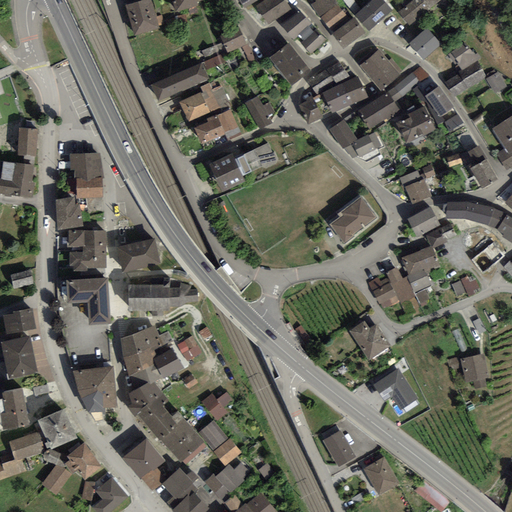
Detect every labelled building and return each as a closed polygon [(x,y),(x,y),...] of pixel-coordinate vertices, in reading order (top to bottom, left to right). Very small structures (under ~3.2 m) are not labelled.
[(154,16),(149,0),(139,0),(125,4),(134,33),(157,26),(156,24),(154,16)] [(172,0),(175,9),(187,6),(194,4),(196,4),(195,0),(172,0)] [(284,0),(261,0),(257,3),(269,22),(289,8),(284,0)] [(338,3),(336,0),(316,0),(312,3),(320,15),(337,4),(338,3)] [(391,7),(384,0),(370,0),(354,15),(367,29),(391,7)] [(441,0),(420,0),(412,7),(420,17),(441,0)] [(194,4),(187,6),(189,13),(196,11),(194,4)] [(337,4),(320,15),(330,28),(337,22),(345,16),(337,4)] [(412,7),(401,15),(409,25),(420,17),(412,7)] [(299,10),(280,24),(292,38),(294,37),(296,39),(298,37),(301,40),(300,41),(310,52),(325,38),(315,27),(312,30),(307,25),(310,22),(299,10)] [(160,14),(154,16),(156,24),(163,22),(160,14)] [(447,15),(435,24),(443,36),(455,27),(447,15)] [(174,16),(164,19),(167,27),(176,25),(174,16)] [(362,29),(354,19),(344,26),(352,37),(362,29)] [(334,33),(343,44),(352,37),(344,26),(343,24),(342,23),(335,28),(337,31),(334,33)] [(226,49),(245,40),(238,26),(221,35),(226,49)] [(428,33),(414,46),(424,58),(439,45),(428,33)] [(302,62),(287,43),(271,56),(291,82),(301,74),(307,69),(302,62)] [(209,46),(201,49),(203,55),(211,52),(209,46)] [(463,70),(475,62),(464,46),(452,54),(463,70)] [(371,50),(358,62),(360,64),(362,63),(371,75),(379,67),(390,79),(397,73),(386,61),(377,49),(373,52),(371,50)] [(338,60),(327,67),(335,81),(336,83),(349,76),(338,60)] [(205,76),(200,62),(170,75),(151,83),(157,97),(176,89),(205,76)] [(479,64),(460,75),(461,76),(462,76),(471,91),(488,81),(479,64)] [(327,67),(307,81),(316,94),(335,81),(327,67)] [(371,75),(382,87),(390,79),(379,67),(371,75)] [(411,72),(402,79),(410,87),(419,80),(411,72)] [(349,101),(365,94),(356,76),(340,83),(349,101)] [(461,76),(447,85),(456,100),(471,91),(462,76),(461,76)] [(502,77),(493,83),(500,94),(509,89),(502,77)] [(402,79),(395,85),(401,94),(410,87),(402,79)] [(341,104),(349,101),(340,83),(331,87),(341,104)] [(219,85),(211,89),(220,108),(227,104),(225,101),(226,101),(219,85)] [(395,85),(387,90),(393,99),(401,94),(395,85)] [(438,86),(426,95),(439,113),(451,104),(438,86)] [(341,104),(331,87),(322,91),(331,108),(341,104)] [(203,90),(202,89),(178,100),(188,123),(210,113),(208,110),(217,106),(209,88),(203,90)] [(311,97),(299,104),(306,120),(319,114),(331,108),(322,91),(311,97)] [(392,101),(385,92),(358,109),(368,126),(382,117),(384,120),(398,110),(392,101)] [(245,101),(259,126),(270,120),(266,114),(272,110),(267,102),(261,105),(255,95),(245,101)] [(397,121),(406,139),(433,126),(423,106),(403,115),(404,117),(397,121)] [(229,108),(215,114),(222,131),(227,129),(236,125),(229,108)] [(215,114),(214,113),(206,117),(207,120),(194,126),(200,140),(222,131),(215,114)] [(458,114),(445,121),(447,130),(462,121),(458,114)] [(511,114),(494,126),(509,149),(511,152),(511,114)] [(343,123),(332,131),(342,146),(355,137),(342,119),(341,119),(343,123)] [(240,134),(236,125),(227,129),(228,131),(225,133),(228,139),(240,134)] [(36,127),(19,126),(18,136),(35,137),(36,127)] [(354,158),(374,147),(368,135),(362,137),(347,144),(354,158)] [(35,137),(18,136),(18,141),(18,153),(34,154),(35,137)] [(232,155),(211,164),(222,187),(243,178),(241,174),(261,166),(265,168),(275,164),(276,159),(273,153),(271,154),(267,144),(234,158),(232,155)] [(471,165),(482,185),(496,178),(477,145),(469,150),(476,162),(471,165)] [(511,154),(509,149),(499,156),(508,171),(511,168),(511,154)] [(449,167),(470,160),(468,152),(447,158),(449,167)] [(74,154),(74,155),(73,166),(76,166),(76,165),(101,164),(97,153),(90,153),(90,154),(74,154)] [(16,162),(3,160),(0,179),(0,178),(0,189),(10,191),(10,192),(29,194),(31,183),(28,182),(31,164),(16,162)] [(76,166),(76,180),(101,179),(101,164),(76,165),(76,166)] [(450,168),(443,171),(444,174),(446,179),(452,176),(451,172),(450,168)] [(406,185),(412,202),(425,197),(419,182),(422,181),(421,179),(419,179),(415,170),(406,174),(410,183),(406,185)] [(75,186),(76,201),(102,200),(101,179),(76,180),(77,186),(75,186)] [(375,218),(361,200),(338,218),(340,220),(331,227),(344,244),(354,237),(352,235),(362,227),(365,230),(366,229),(363,226),(375,218)] [(57,203),(60,228),(80,225),(78,208),(73,208),(72,201),(57,203)] [(446,208),(445,214),(464,215),(469,216),(472,205),(474,205),(475,201),(466,201),(466,202),(447,202),(442,202),(442,208),(446,208)] [(472,205),(469,216),(487,221),(492,208),(474,204),(474,205),(472,205)] [(437,222),(429,206),(409,217),(417,233),(426,228),(437,222)] [(492,208),(487,221),(498,225),(505,215),(502,213),(492,208)] [(511,219),(505,215),(498,225),(505,230),(502,235),(510,241),(511,238),(511,219)] [(439,227),(444,238),(452,235),(454,234),(449,222),(439,227)] [(435,229),(426,233),(431,244),(443,239),(444,238),(439,227),(438,223),(434,225),(435,229)] [(69,230),(68,243),(83,243),(83,242),(104,242),(103,230),(84,230),(69,229),(69,230)] [(452,235),(444,238),(443,239),(445,248),(455,244),(452,235)] [(152,238),(118,246),(123,268),(157,260),(152,238)] [(492,241),(481,250),(493,263),(503,254),(492,241)] [(84,264),(104,264),(104,242),(83,242),(83,243),(83,252),(74,252),(74,268),(84,267),(84,264)] [(433,252),(431,246),(420,250),(428,268),(427,265),(432,263),(434,268),(439,267),(437,261),(433,252)] [(403,257),(410,272),(423,266),(424,270),(428,268),(420,250),(417,252),(415,247),(408,250),(409,254),(403,257)] [(481,250),(470,258),(481,272),(487,268),(493,263),(481,250)] [(394,266),(385,272),(390,282),(399,277),(394,266)] [(410,272),(406,274),(412,289),(429,281),(424,270),(423,266),(410,272)] [(66,267),(56,268),(57,275),(67,274),(66,267)] [(29,271),(11,275),(14,288),(32,284),(29,271)] [(387,276),(380,280),(382,285),(389,282),(390,282),(387,276)] [(105,291),(105,280),(68,282),(69,301),(88,300),(89,304),(89,303),(93,303),(94,321),(91,321),(90,321),(90,322),(107,321),(106,301),(107,301),(107,299),(106,299),(106,292),(106,291),(105,291)] [(141,288),(129,287),(130,307),(130,312),(151,311),(152,318),(162,318),(162,311),(169,311),(169,308),(180,308),(186,304),(197,303),(196,292),(189,293),(190,289),(180,286),(179,291),(169,291),(170,281),(151,281),(151,288),(150,288),(150,287),(149,286),(148,285),(147,284),(146,284),(145,284),(144,284),(143,285),(142,286),(141,287),(141,288)] [(458,281),(451,283),(455,294),(462,291),(458,281)] [(382,285),(374,290),(379,301),(388,296),(394,293),(389,282),(382,285)] [(403,289),(395,293),(400,301),(407,297),(403,289)] [(394,293),(388,296),(391,304),(398,300),(394,293)] [(388,296),(379,301),(382,307),(391,304),(388,296)] [(30,308),(28,307),(14,310),(14,312),(4,314),(7,330),(33,325),(30,308)] [(351,329),(368,356),(387,343),(375,324),(367,329),(362,321),(351,329)] [(157,336),(152,326),(142,330),(148,345),(149,347),(157,342),(158,345),(171,339),(167,331),(157,336)] [(206,326),(198,330),(203,338),(210,333),(206,326)] [(142,330),(122,337),(124,355),(137,350),(148,345),(142,330)] [(34,370),(28,337),(19,338),(19,334),(8,336),(9,340),(2,342),(9,375),(34,370)] [(191,335),(184,339),(185,341),(188,346),(195,342),(191,335)] [(183,341),(178,345),(186,359),(192,356),(183,341)] [(188,346),(185,341),(183,341),(192,356),(201,351),(195,342),(188,346)] [(129,371),(135,369),(154,359),(153,358),(154,357),(149,347),(148,345),(137,350),(124,355),(129,371)] [(181,365),(170,348),(161,353),(154,357),(153,358),(154,359),(162,375),(181,365)] [(462,358),(466,379),(486,374),(483,361),(480,361),(478,354),(462,358)] [(456,356),(446,358),(448,364),(451,362),(453,366),(459,364),(456,356)] [(151,379),(151,380),(162,375),(154,359),(135,369),(129,371),(129,372),(134,388),(151,379)] [(417,396),(397,366),(372,382),(384,399),(392,394),(400,407),(417,396)] [(112,383),(111,369),(96,370),(97,380),(97,386),(99,395),(100,406),(114,406),(112,383)] [(84,371),(74,372),(77,383),(79,389),(83,398),(99,395),(97,386),(97,380),(96,370),(84,371)] [(193,378),(185,383),(190,391),(198,385),(193,378)] [(132,401),(128,405),(133,413),(138,409),(160,391),(151,380),(151,379),(134,388),(129,391),(132,401)] [(33,390),(40,408),(64,399),(57,381),(33,390)] [(0,427),(3,426),(27,422),(24,407),(23,400),(21,387),(3,390),(3,388),(0,388),(0,394),(3,394),(4,397),(0,397),(0,427)] [(159,404),(166,398),(160,391),(138,409),(160,436),(175,422),(174,421),(180,417),(181,415),(176,410),(170,416),(159,404)] [(89,411),(95,421),(102,420),(102,415),(100,406),(99,395),(83,398),(89,411)] [(223,410),(218,404),(210,410),(214,416),(218,414),(223,410)] [(74,436),(63,410),(41,420),(45,429),(50,441),(46,443),(48,447),(74,436)] [(175,422),(160,436),(169,446),(172,448),(186,465),(207,447),(180,417),(174,421),(175,422)] [(211,420),(198,430),(212,447),(225,436),(211,420)] [(341,429),(323,438),(338,465),(355,455),(341,429)] [(43,451),(39,435),(10,443),(15,459),(18,458),(42,451),(43,451)] [(161,458),(145,438),(136,444),(151,463),(152,464),(157,460),(161,458)] [(231,442),(215,455),(225,467),(241,455),(231,442)] [(10,443),(0,445),(0,461),(1,464),(15,459),(10,443)] [(123,455),(138,473),(151,463),(136,444),(134,446),(124,455),(123,455)] [(100,467),(84,445),(68,456),(71,460),(78,470),(84,478),(100,467)] [(65,468),(67,470),(69,468),(66,463),(68,458),(49,450),(45,452),(45,453),(44,454),(44,455),(44,456),(44,458),(45,459),(45,460),(46,461),(64,469),(65,468)] [(378,491),(396,481),(382,457),(366,466),(370,474),(369,475),(378,491)] [(1,464),(0,464),(0,478),(23,471),(18,458),(15,459),(1,464)] [(69,468),(73,473),(78,470),(71,460),(66,463),(69,468)] [(213,474),(203,461),(194,468),(205,481),(213,474)] [(157,469),(152,464),(151,463),(138,473),(144,480),(158,470),(157,469)] [(230,467),(219,479),(233,494),(245,482),(230,467)] [(163,481),(174,493),(183,487),(189,481),(195,476),(190,470),(184,475),(177,468),(163,481)] [(151,488),(165,478),(158,470),(144,480),(151,488)] [(205,481),(214,491),(222,484),(213,474),(205,481)] [(106,511),(126,495),(111,477),(96,489),(104,498),(94,506),(99,511),(106,511)] [(442,495),(424,480),(415,490),(434,505),(442,495)] [(187,492),(195,488),(189,481),(183,487),(187,492)] [(174,493),(168,499),(173,505),(187,492),(183,487),(174,493)] [(173,507),(178,511),(201,511),(200,510),(205,506),(193,493),(188,497),(186,495),(174,507),(173,506),(173,507)] [(266,511),(272,508),(258,493),(243,506),(248,511),(266,511)] [(224,500),(232,510),(233,509),(240,503),(233,494),(224,500)] [(233,509),(236,511),(235,511),(248,511),(243,506),(240,503),(233,509)]
